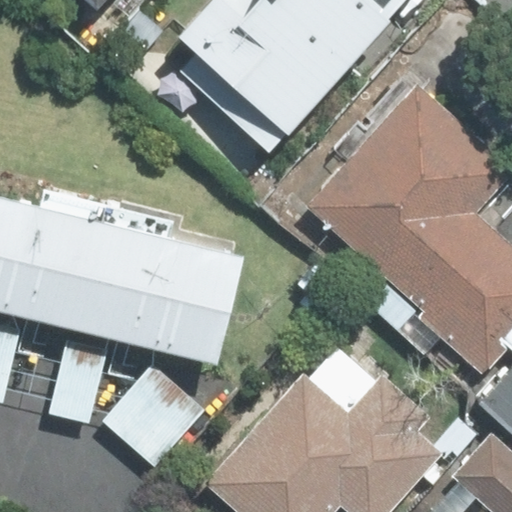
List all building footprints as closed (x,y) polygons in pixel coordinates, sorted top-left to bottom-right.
[(177,71),(266,148),(396,0),(188,0),(178,12),(207,37),(177,71)] [(511,173),(511,156),(426,79),(316,199),(486,352),(511,323),(511,242),(477,211),(511,173)] [(253,234),(0,169),(0,296),(223,353),(253,234)] [(25,320),(0,314),(0,393),(7,395),(25,320)] [(336,330),(211,474),(255,511),(327,511),(347,490),(373,511),(471,399),(415,350),(391,378),(336,330)] [(112,341),(71,331),(52,407),(93,417),(112,341)] [(209,402),(155,355),(104,414),(158,460),(209,402)] [(395,511),(511,511),(511,442),(483,417),(395,511)]
